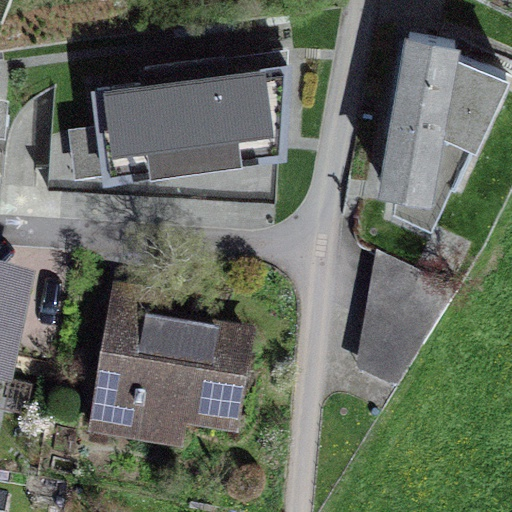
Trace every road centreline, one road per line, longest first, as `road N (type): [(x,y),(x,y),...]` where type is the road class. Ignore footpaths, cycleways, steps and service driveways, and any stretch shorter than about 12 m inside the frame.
road 1 (residential): [(310,247),(0,230)]
road 2 (residential): [(294,511),(310,247)]
road 3 (residential): [(310,247),(370,0)]
